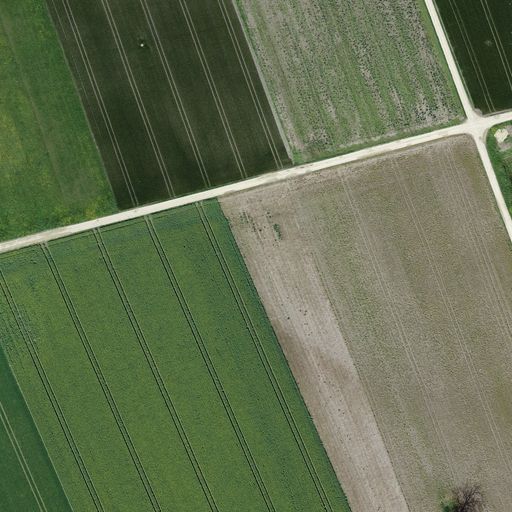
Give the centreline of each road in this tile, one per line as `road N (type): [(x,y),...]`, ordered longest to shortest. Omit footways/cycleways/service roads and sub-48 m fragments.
road 1 (track): [(511,116),(0,249)]
road 2 (track): [(511,233),(428,0)]
